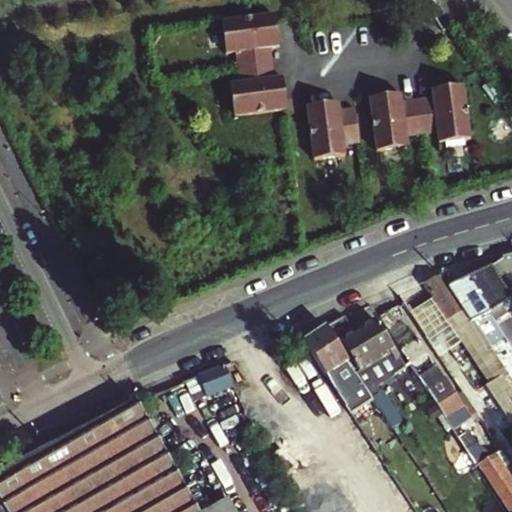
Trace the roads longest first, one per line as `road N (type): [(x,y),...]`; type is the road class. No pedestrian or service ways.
road 1 (residential): [(511,217),(402,250),(94,383)]
road 2 (unknown): [(253,312),(389,511)]
road 3 (residential): [(94,383),(0,197)]
